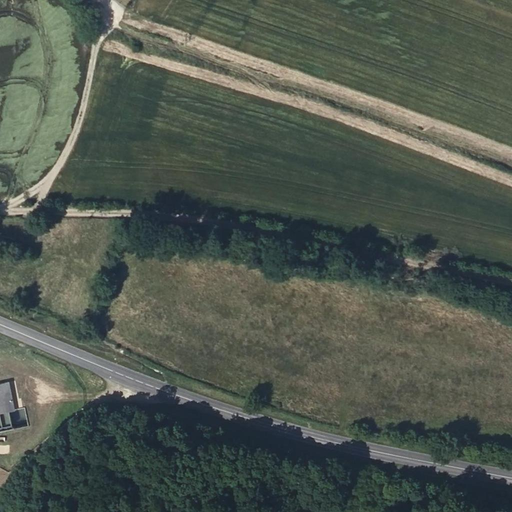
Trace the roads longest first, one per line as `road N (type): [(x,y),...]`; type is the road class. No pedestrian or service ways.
road 1 (secondary): [(511,477),(240,416),(0,325)]
road 2 (track): [(511,286),(129,214),(0,212)]
road 3 (track): [(0,209),(53,174),(91,79),(102,0)]
road 4 (track): [(0,499),(26,457),(107,395),(114,373)]
